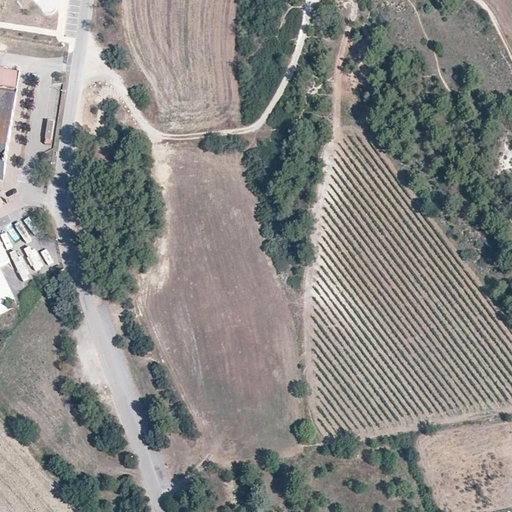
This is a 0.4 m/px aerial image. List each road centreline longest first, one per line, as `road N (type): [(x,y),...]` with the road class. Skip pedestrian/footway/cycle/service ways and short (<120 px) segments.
road 1 (residential): [(160,511),(60,228),(87,0)]
road 2 (track): [(78,60),(116,85),(159,140),(248,130),(287,81),(306,4),(317,0)]
